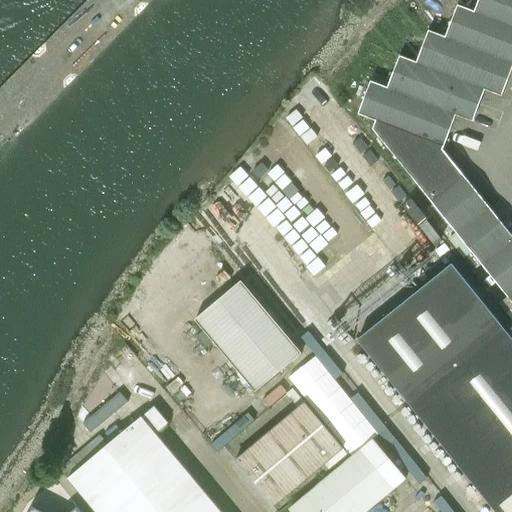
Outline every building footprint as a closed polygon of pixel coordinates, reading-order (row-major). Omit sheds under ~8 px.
[(511,0),(477,0),(473,11),(511,27),(511,0)] [(445,37),(511,64),(511,27),(473,11),(473,12),(457,5),(445,37)] [(416,62),(484,90),(501,96),(511,67),(511,64),(445,37),(428,30),(416,62)] [(387,88),(455,115),(472,122),(484,90),(416,62),(399,56),(387,88)] [(357,114),(375,121),(443,147),(455,115),(387,88),(370,81),(357,114)] [(345,128),(352,122),(323,84),(297,104),(314,126),(332,111),(345,128)] [(372,130),(431,202),(463,176),(442,150),(443,147),(375,121),(372,130)] [(437,223),(444,218),(456,233),(489,208),(463,176),(431,202),(432,204),(425,209),(437,223)] [(456,233),(471,252),(464,257),(474,269),(480,264),(481,264),(511,240),(511,236),(489,208),(456,233)] [(511,240),(481,264),(506,296),(511,291),(511,240)] [(359,341),(362,345),(403,312),(456,270),(452,265),(359,341)] [(456,270),(403,312),(362,345),(408,402),(407,403),(495,511),(511,511),(511,339),(502,327),(456,270)] [(241,280),(194,319),(204,330),(196,337),(204,346),(212,340),(254,391),(301,353),(241,280)] [(304,402),(234,461),(273,506),(341,449),(345,454),(362,440),(335,408),(319,421),(304,402)] [(93,511),(220,511),(155,436),(166,424),(152,407),(66,480),(93,511)] [(371,440),(288,510),(290,511),(365,511),(404,479),(371,440)]
